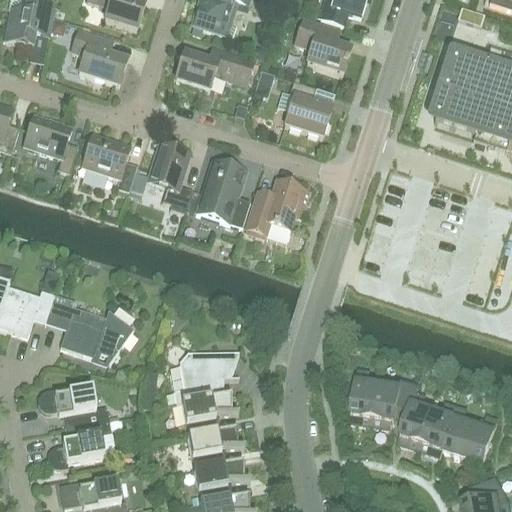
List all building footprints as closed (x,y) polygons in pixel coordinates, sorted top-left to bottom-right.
[(48,46),(55,8),(27,3),(28,1),(20,0),(14,0),(11,2),(9,14),(11,14),(5,46),(32,52),(34,44),(48,46)] [(131,0),(88,0),(87,5),(109,12),(104,25),(136,36),(145,8),(131,4),(131,0)] [(229,27),(236,7),(247,11),(250,0),(202,0),(193,29),(232,41),(236,29),(229,27)] [(361,22),(366,6),(370,8),(372,0),(326,0),(320,23),(343,30),(347,18),(361,22)] [(511,0),(491,0),(489,8),(511,15),(511,0)] [(461,10),(457,22),(480,30),(484,17),(461,10)] [(342,81),(351,54),(337,49),(341,36),(303,24),(295,49),(311,55),(306,69),(342,81)] [(53,25),(51,36),(59,37),(63,34),(65,27),(53,25)] [(119,90),(128,63),(99,54),(103,43),(79,35),(72,56),(84,61),(79,77),(119,90)] [(437,119),(434,127),(474,139),(472,144),(505,155),(507,150),(511,151),(511,71),(486,63),(452,53),(451,53),(450,53),(448,53),(447,54),(447,56),(435,94),(439,96),(443,97),(437,119)] [(209,95),(214,80),(247,90),(254,67),(212,54),(208,65),(184,58),(175,84),(209,95)] [(261,76),(258,84),(271,88),(273,80),(261,76)] [(322,142),(332,112),(312,105),(316,93),(293,86),(289,99),(294,100),(284,130),(322,142)] [(0,155),(11,159),(19,133),(8,129),(13,114),(0,109),(0,155)] [(67,148),(72,133),(34,120),(24,152),(61,164),(57,175),(69,179),(78,152),(67,148)] [(126,167),(131,152),(92,139),(82,172),(119,184),(116,193),(129,197),(137,171),(126,167)] [(185,218),(192,194),(179,190),(189,158),(160,148),(148,186),(166,192),(162,206),(171,209),(170,213),(185,218)] [(238,203),(247,176),(213,165),(196,218),(242,233),(250,206),(238,203)] [(276,185),(268,210),(254,206),(245,234),(266,241),(270,229),(290,235),(295,219),(301,221),(309,196),(276,185)] [(45,329),(54,300),(41,296),(39,302),(8,292),(10,286),(0,283),(0,333),(27,342),(33,325),(45,329)] [(109,368),(133,335),(108,317),(106,323),(74,313),(76,307),(54,300),(45,329),(65,335),(60,352),(109,368)] [(249,340),(243,346),(251,354),(257,348),(249,340)] [(230,383),(239,357),(187,358),(179,367),(184,395),(174,397),(176,410),(181,409),(221,402),(221,401),(218,384),(239,384),(239,382),(230,383)] [(372,431),(378,389),(366,387),(369,377),(358,376),(357,386),(356,386),(353,406),(349,410),(352,415),(351,420),(350,427),(372,431)] [(407,424),(415,398),(415,399),(418,391),(416,390),(392,383),(391,391),(378,389),(372,431),(389,433),(390,426),(395,428),(396,422),(406,424),(407,424)] [(62,416),(65,434),(109,426),(107,414),(96,416),(92,394),(55,400),(54,395),(46,396),(41,399),(38,403),(37,409),(40,415),(45,418),(50,418),(62,416)] [(419,455),(432,415),(420,411),(425,402),(415,399),(415,398),(407,424),(406,424),(400,441),(401,441),(398,448),(419,455)] [(217,437),(217,436),(214,420),(238,420),(238,419),(231,419),(231,399),(221,401),(221,402),(181,409),(185,430),(190,429),(192,441),(217,437)] [(442,455),(456,412),(446,408),(444,418),(432,415),(419,455),(440,462),(442,455)] [(484,468),(494,435),(497,425),(487,422),(485,432),(462,424),(466,415),(456,412),(442,455),(484,468)] [(109,426),(65,434),(68,451),(56,453),(51,455),(48,460),(47,466),(50,471),(55,474),(60,475),(68,473),(67,468),(104,462),(100,441),(111,439),(110,430),(109,426)] [(223,470),(220,453),(244,453),(244,452),(237,452),(237,433),(217,436),(217,437),(192,441),(187,442),(191,464),(196,463),(198,474),(198,475),(223,470)] [(229,504),(229,503),(226,487),(250,487),(250,485),(243,485),(243,466),(223,470),(198,475),(198,474),(193,475),(197,497),(202,496),(204,508),(229,504)] [(509,511),(508,507),(497,486),(495,483),(465,499),(467,507),(462,508),(462,511),(509,511)] [(125,511),(125,507),(120,507),(116,487),(80,493),(79,488),(60,491),(63,511),(72,511),(87,509),(87,511),(125,511)] [(248,511),(249,500),(229,503),(229,504),(204,508),(199,508),(199,511),(248,511)]
